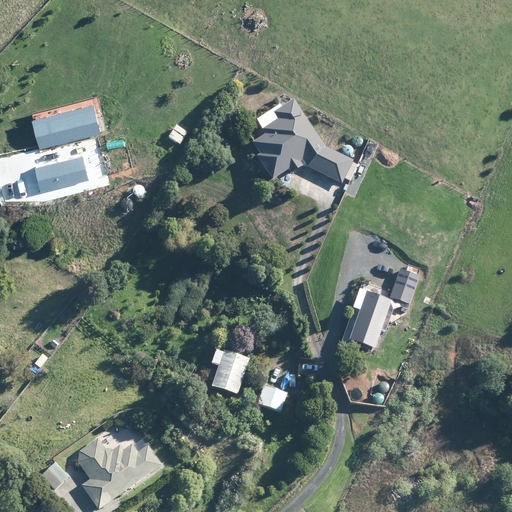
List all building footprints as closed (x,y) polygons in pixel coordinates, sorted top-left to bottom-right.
[(344,183),(347,177),(355,160),(327,147),(296,100),(293,102),(277,113),(280,118),(265,128),(268,133),(255,142),(263,154),(260,156),(275,179),(292,168),(294,172),(305,165),(302,161),(305,159),(310,167),(344,183)] [(44,148),(104,133),(97,104),(86,107),(51,115),(39,118),(44,148)] [(171,136),(182,144),(190,132),(180,125),(171,136)] [(350,127),(345,134),(349,136),(353,130),(350,127)] [(44,191),(92,179),(86,155),(38,167),(44,191)] [(29,243),(26,232),(13,236),(15,246),(29,243)] [(455,240),(452,247),(458,250),(461,243),(455,240)] [(401,307),(403,307),(410,309),(421,275),(403,269),(399,282),(397,281),(393,292),(391,298),(362,289),(356,308),(363,310),(354,339),(375,346),(378,347),(384,330),(389,332),(396,309),(401,307)] [(241,394),(252,358),(227,350),(215,385),(241,394)] [(319,367),(302,364),(299,375),(316,378),(319,367)] [(260,404),(283,411),(290,392),(266,384),(260,404)] [(164,465),(150,445),(141,452),(134,443),(125,450),(122,445),(116,449),(108,448),(101,438),(97,441),(82,451),(81,462),(93,479),(90,480),(84,485),(102,509),(118,498),(164,465)] [(71,477),(67,472),(58,463),(43,476),(57,490),(71,477)]
